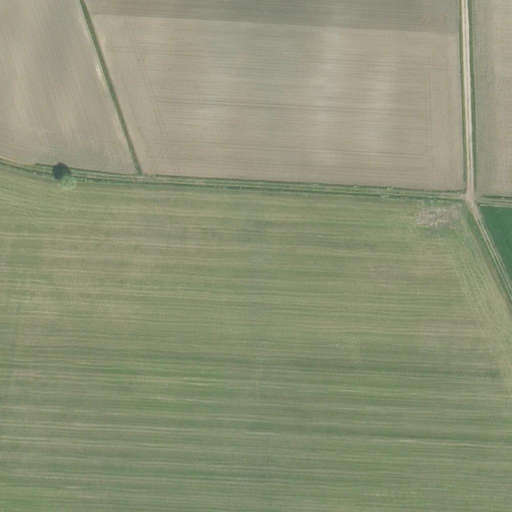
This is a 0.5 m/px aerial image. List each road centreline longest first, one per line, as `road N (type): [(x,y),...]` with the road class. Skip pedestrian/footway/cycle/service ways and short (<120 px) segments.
road 1 (track): [(469,195),(79,175),(0,159)]
road 2 (track): [(469,195),(463,0)]
